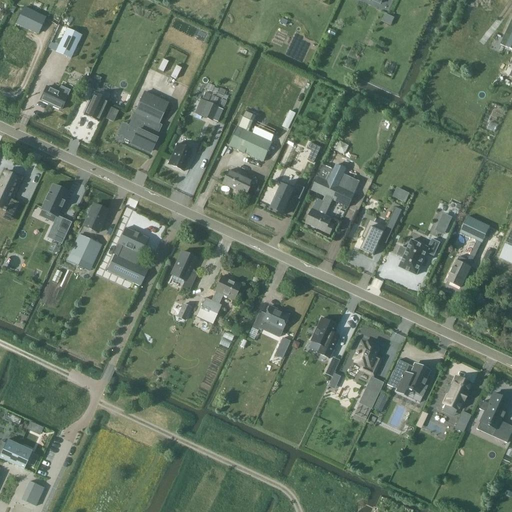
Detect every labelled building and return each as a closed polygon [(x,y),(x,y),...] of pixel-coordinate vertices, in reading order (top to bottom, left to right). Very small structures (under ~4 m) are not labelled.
[(23,9),(16,23),(38,34),(45,19),(23,9)] [(56,52),(70,59),(81,36),(66,30),(56,52)] [(0,67),(0,92),(7,95),(16,75),(0,67)] [(96,76),(90,89),(95,91),(101,78),(96,76)] [(209,84),(206,90),(212,93),(215,87),(209,84)] [(46,88),(40,100),(61,110),(70,91),(60,86),(57,93),(46,88)] [(220,89),(217,95),(223,98),(226,92),(220,89)] [(135,114),(124,138),(132,142),(131,143),(151,152),(157,139),(155,138),(161,126),(158,125),(168,104),(144,93),(134,114),(135,114)] [(205,93),(202,99),(208,102),(211,95),(205,93)] [(98,122),(108,100),(94,94),(84,116),(98,122)] [(212,96),(210,101),(216,104),(219,99),(212,96)] [(212,121),(218,108),(207,103),(201,116),(212,121)] [(107,119),(113,122),(117,112),(111,109),(107,119)] [(228,145),(263,161),(271,142),(248,131),(255,116),(243,110),(228,145)] [(184,172),(193,151),(177,144),(168,165),(184,172)] [(310,156),(308,161),(314,164),(316,158),(310,156)] [(324,166),(312,191),(325,196),(332,200),(348,207),(360,182),(324,166)] [(222,185),(246,195),(252,182),(228,171),(222,185)] [(0,208),(12,214),(13,212),(17,204),(8,199),(18,179),(5,173),(1,180),(0,179),(0,208)] [(285,215),(293,197),(299,199),(304,188),(298,185),(296,191),(281,184),(271,208),(285,215)] [(64,201),(67,193),(52,186),(48,194),(47,194),(44,201),(45,201),(41,210),(57,217),(60,208),(61,209),(65,202),(64,201)] [(397,188),(393,197),(405,203),(409,193),(397,188)] [(325,215),(332,200),(325,196),(323,201),(317,199),(312,209),(306,223),(331,235),(335,225),(331,223),(333,219),(325,215)] [(84,228),(98,235),(109,213),(94,206),(93,209),(91,209),(89,212),(91,214),(84,228)] [(402,211),(395,208),(388,224),(394,227),(402,211)] [(461,231),(483,242),(491,225),(468,214),(461,231)] [(61,245),(72,223),(62,218),(52,241),(61,245)] [(386,228),(374,222),(369,232),(365,230),(362,238),(366,239),(361,250),(373,256),(386,228)] [(439,225),(436,231),(444,234),(446,229),(439,225)] [(125,229),(113,255),(114,255),(115,254),(136,264),(148,239),(125,229)] [(511,262),(511,230),(499,257),(511,262)] [(79,236),(71,255),(85,261),(93,243),(79,236)] [(401,247),(397,255),(403,258),(399,267),(416,275),(422,264),(423,260),(424,260),(427,253),(434,256),(439,243),(432,240),(428,248),(411,240),(407,249),(407,250),(401,247)] [(52,243),(48,252),(56,256),(60,247),(52,243)] [(190,272),(196,259),(182,252),(171,275),(185,281),(182,288),(189,291),(196,275),(190,272)] [(114,255),(107,271),(107,272),(110,266),(135,278),(132,284),(140,287),(147,270),(136,264),(115,254),(114,255)] [(447,281),(460,288),(470,268),(456,261),(447,281)] [(215,292),(211,301),(218,304),(223,295),(233,300),(240,285),(221,277),(215,291),(215,292)] [(221,306),(218,304),(211,301),(206,298),(197,318),(213,325),(221,306)] [(183,305),(177,318),(185,321),(191,308),(183,305)] [(252,328),(247,338),(253,341),(258,331),(260,328),(279,338),(282,330),(282,331),(289,316),(269,307),(264,317),(258,315),(252,328)] [(321,319),(310,342),(320,346),(317,353),(329,359),(339,339),(333,337),(334,335),(333,334),(337,326),(321,319)] [(282,339),(275,355),(282,359),(290,342),(282,339)] [(360,370),(373,376),(380,359),(374,357),(377,350),(375,349),(376,347),(367,343),(366,345),(361,343),(356,353),(355,353),(355,355),(353,360),(356,361),(355,363),(362,366),(360,370)] [(332,358),(325,374),(332,377),(339,361),(332,358)] [(393,371),(387,385),(398,390),(407,395),(409,391),(422,397),(427,387),(423,384),(429,372),(425,370),(423,372),(413,367),(409,376),(405,374),(404,375),(393,371)] [(334,374),(328,386),(334,389),(340,377),(334,374)] [(366,422),(384,381),(369,375),(352,416),(366,422)] [(448,395),(443,404),(458,411),(462,401),(463,402),(467,394),(466,394),(470,384),(467,383),(467,382),(459,379),(456,378),(451,387),(448,386),(445,393),(448,395)] [(381,393),(373,409),(381,412),(388,396),(381,393)] [(509,401),(493,393),(480,421),(496,429),(509,401)] [(462,412),(455,429),(463,432),(470,416),(462,412)] [(8,414),(6,419),(18,425),(20,420),(8,414)] [(30,423),(27,430),(35,434),(39,427),(30,423)] [(7,440),(0,454),(0,458),(11,464),(19,446),(7,440)] [(19,446),(11,464),(24,470),(32,451),(19,446)] [(30,482),(27,488),(41,494),(44,489),(30,482)] [(24,495),(21,500),(35,507),(38,501),(24,495)]
